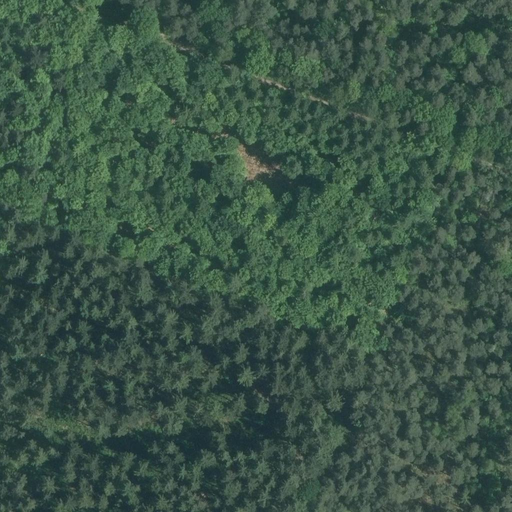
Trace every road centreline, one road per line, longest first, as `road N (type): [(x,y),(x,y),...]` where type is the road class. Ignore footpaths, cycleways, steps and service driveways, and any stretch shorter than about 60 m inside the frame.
road 1 (track): [(511,167),(95,14)]
road 2 (track): [(511,21),(406,285)]
road 3 (track): [(95,14),(0,243)]
